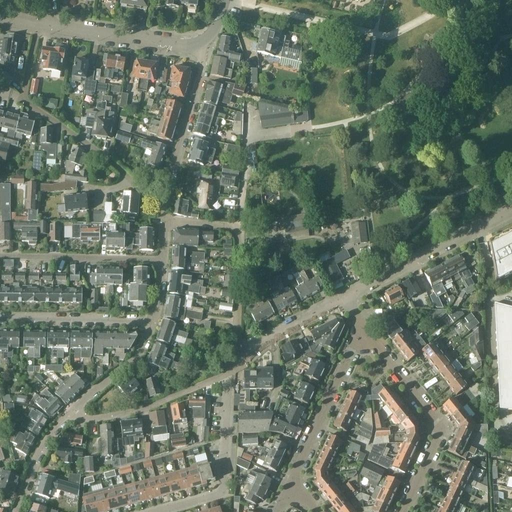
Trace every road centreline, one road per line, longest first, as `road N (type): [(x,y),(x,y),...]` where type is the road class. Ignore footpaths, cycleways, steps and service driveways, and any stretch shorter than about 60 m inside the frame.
road 1 (residential): [(43,22),(22,100),(163,206)]
road 2 (residential): [(402,511),(441,429),(361,332)]
road 3 (residential): [(239,355),(240,231),(165,221)]
road 4 (residential): [(348,298),(511,214)]
road 5 (residential): [(74,408),(89,420),(123,417),(239,366)]
road 6 (residential): [(163,206),(205,59),(201,39)]
road 7 (residential): [(291,483),(361,332)]
road 8 (residential): [(0,256),(164,260)]
road 9 (residential): [(165,511),(223,495),(227,395)]
road 10 (secondary): [(201,39),(43,22)]
road 11 (residential): [(153,320),(0,319)]
road 12 (residential): [(239,355),(348,298)]
road 13 (residential): [(74,408),(130,362),(153,320)]
road 14 (residential): [(16,511),(38,452),(74,408)]
